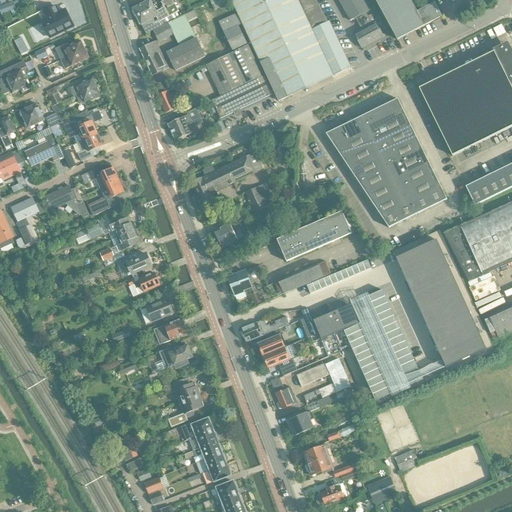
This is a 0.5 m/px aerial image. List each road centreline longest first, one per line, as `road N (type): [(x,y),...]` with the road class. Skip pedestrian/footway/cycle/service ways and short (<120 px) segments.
road 1 (unclassified): [(171,164),(511,2)]
road 2 (tertiary): [(293,511),(177,194)]
road 3 (residential): [(0,207),(157,137)]
road 4 (residential): [(128,55),(0,111)]
